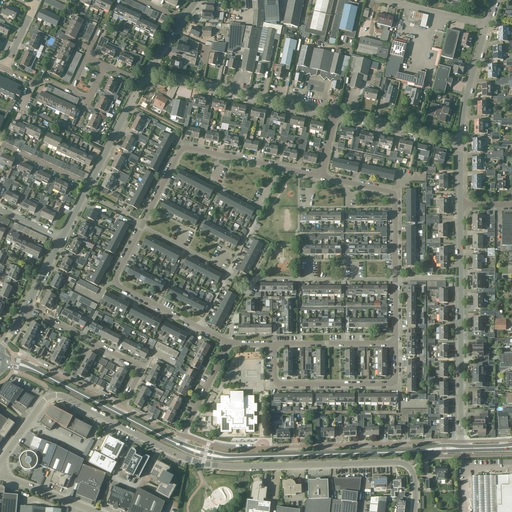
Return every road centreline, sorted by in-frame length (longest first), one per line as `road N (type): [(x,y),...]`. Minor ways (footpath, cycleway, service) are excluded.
road 1 (residential): [(414,511),(414,476),(402,463),(194,461),(58,394),(46,398),(0,462)]
road 2 (residential): [(435,442),(241,448),(182,435)]
road 3 (residential): [(461,448),(459,205)]
road 4 (primary): [(254,456),(461,448)]
road 5 (residential): [(274,344),(278,384),(339,384),(394,380),(394,342)]
road 6 (residential): [(334,113),(147,72)]
road 7 (unclassified): [(63,236),(141,82)]
road 8 (residential): [(245,297),(254,279),(394,279)]
road 9 (residential): [(200,327),(117,285),(139,225)]
road 10 (residential): [(394,279),(394,199),(387,189),(346,180)]
road 11 (residential): [(142,369),(25,306)]
road 12 (residential): [(461,139),(334,113)]
road 13 (residential): [(274,344),(394,342)]
road 14 (unknown): [(134,433),(117,483),(135,488),(158,446)]
